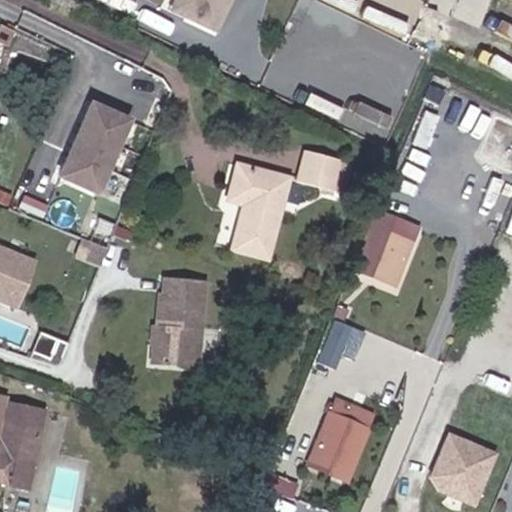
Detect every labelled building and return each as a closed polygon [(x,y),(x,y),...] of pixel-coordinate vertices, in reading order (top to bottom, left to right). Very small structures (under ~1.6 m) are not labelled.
[(191,0),(183,18),(215,32),(219,23),(226,27),(237,0),(191,0)] [(0,42),(7,45),(13,31),(0,24),(0,42)] [(98,186),(126,115),(89,100),(61,172),(98,186)] [(48,116),(25,106),(18,124),(41,134),(48,116)] [(299,139),(291,169),(325,177),(333,147),(299,139)] [(260,249),(281,166),(230,153),(220,191),(233,194),(221,239),(260,249)] [(26,208),(36,183),(23,178),(14,203),(26,208)] [(398,286),(416,243),(383,229),(365,272),(398,286)] [(96,264),(105,246),(82,235),(74,253),(96,264)] [(0,294),(12,299),(27,259),(0,248),(0,294)] [(152,269),(148,311),(145,353),(189,357),(196,272),(152,269)] [(145,353),(148,311),(140,311),(137,353),(145,353)] [(320,359),(338,367),(350,340),(361,345),(368,329),(338,317),(320,359)] [(59,360),(65,340),(42,333),(36,353),(59,360)] [(0,478),(25,484),(43,401),(0,392),(0,478)] [(346,480),(368,429),(331,413),(309,464),(346,480)] [(429,483),(480,503),(502,449),(451,429),(429,483)] [(339,511),(299,498),(294,511),(339,511)]
